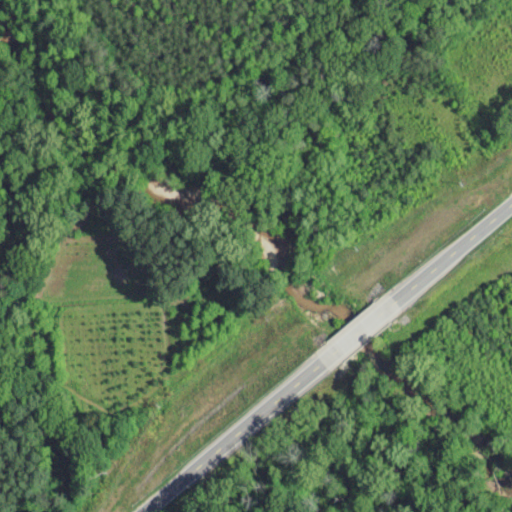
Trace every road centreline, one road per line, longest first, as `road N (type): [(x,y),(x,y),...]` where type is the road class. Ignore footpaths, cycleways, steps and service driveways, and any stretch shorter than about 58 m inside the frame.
road 1 (primary): [(146,511),(351,341)]
road 2 (primary): [(374,321),(511,205)]
